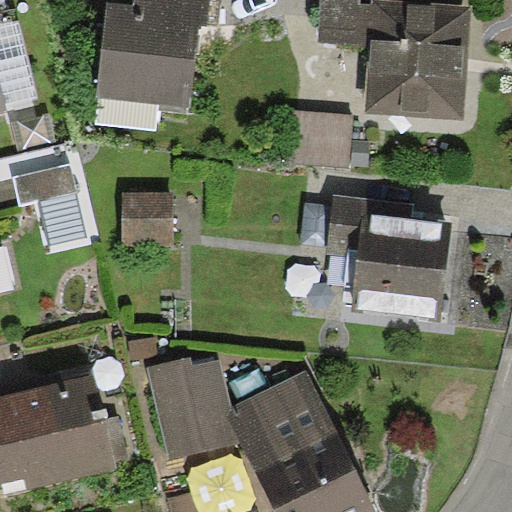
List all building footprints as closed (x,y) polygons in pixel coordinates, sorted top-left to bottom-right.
[(136,0),(135,10),(107,7),(97,102),(190,113),(200,31),(207,32),(211,0),(136,0)] [(361,0),(321,0),(319,44),(370,47),(366,115),(466,121),(472,9),(362,2),(361,0)] [(354,117),(295,111),(290,165),(349,171),(354,117)] [(72,165),(13,178),(19,207),(78,194),(72,165)] [(122,194),(122,248),(174,248),(174,194),(122,194)] [(413,208),(335,199),(328,257),(358,261),(353,306),(441,316),(452,226),(412,221),(413,208)] [(169,460),(241,446),(225,413),(232,409),(220,361),(193,365),(192,360),(147,369),(169,460)] [(92,370),(0,391),(0,488),(2,488),(5,499),(117,473),(92,370)] [(374,511),(306,373),(232,409),(225,413),(241,446),(273,511),(374,511)]
